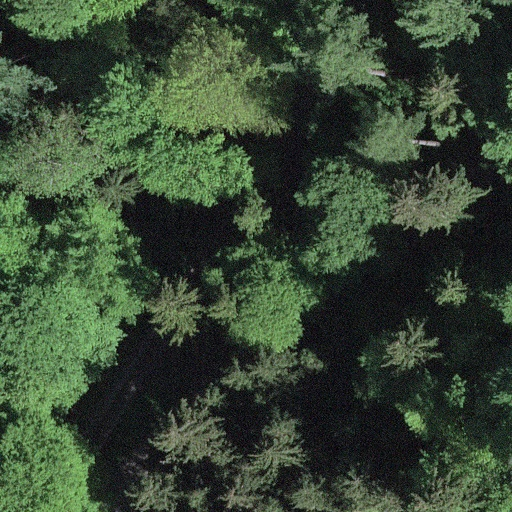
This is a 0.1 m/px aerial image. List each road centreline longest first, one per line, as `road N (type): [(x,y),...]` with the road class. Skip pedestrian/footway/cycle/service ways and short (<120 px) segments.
road 1 (track): [(62,511),(221,214),(342,45),(360,0)]
road 2 (track): [(511,152),(392,282),(116,489),(64,509)]
